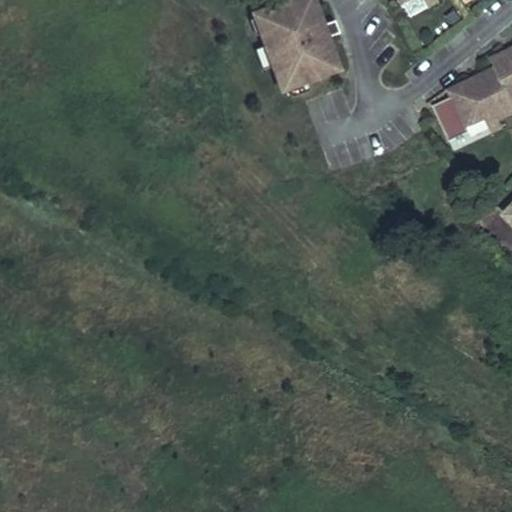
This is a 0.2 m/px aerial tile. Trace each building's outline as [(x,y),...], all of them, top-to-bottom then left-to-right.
[(291,37),(322,25),(313,0),(291,0),(257,12),(265,32),(259,34),(273,72),(278,70),(286,89),(339,70),(327,37),(295,49),(291,37)] [(291,37),(295,49),(339,33),(334,21),(322,25),(291,37)] [(481,83),(452,96),(467,126),(485,118),(492,133),(503,127),(498,118),(511,111),(511,53),(510,50),(491,59),(495,68),(478,76),(481,83)] [(449,90),(452,96),(481,83),(478,76),(449,90)] [(469,132),(467,126),(452,96),(433,106),(450,141),(469,132)]
